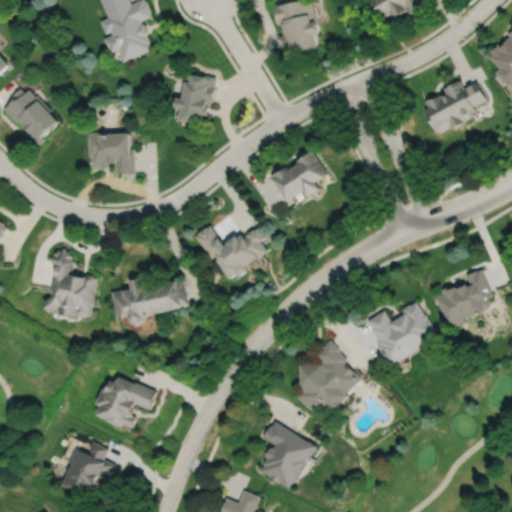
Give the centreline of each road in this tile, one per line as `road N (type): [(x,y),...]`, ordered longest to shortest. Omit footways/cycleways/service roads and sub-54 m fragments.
road 1 (residential): [(511,182),(378,243),(283,312),(211,404),(163,511)]
road 2 (residential): [(0,161),(69,210),(138,214),(174,200),(269,127),(341,88)]
road 3 (residential): [(341,88),(422,53),(490,0)]
road 4 (residential): [(341,88),(404,229)]
road 5 (residential): [(426,219),(364,78)]
road 6 (residential): [(282,119),(207,0)]
